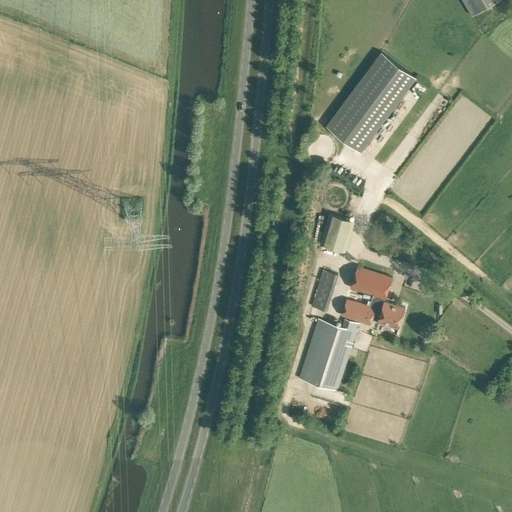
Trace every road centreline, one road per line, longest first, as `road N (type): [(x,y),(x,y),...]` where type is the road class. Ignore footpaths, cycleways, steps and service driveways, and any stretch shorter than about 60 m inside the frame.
road 1 (primary): [(181,511),(237,282),(270,0)]
road 2 (primary): [(251,0),(218,282),(162,511)]
